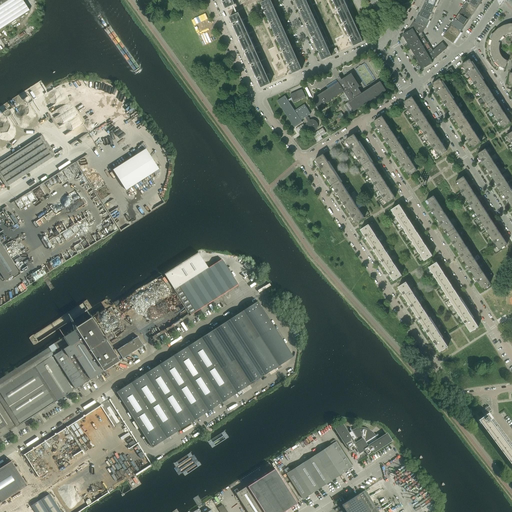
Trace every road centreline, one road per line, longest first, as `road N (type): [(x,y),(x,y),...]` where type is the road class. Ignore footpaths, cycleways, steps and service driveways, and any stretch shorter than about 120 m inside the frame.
road 1 (residential): [(511,389),(451,389),(300,159)]
road 2 (unknown): [(259,287),(296,349),(284,367),(157,444),(144,440),(106,386)]
road 3 (unclassified): [(0,456),(262,285)]
road 4 (residential): [(511,356),(359,122)]
road 5 (residential): [(511,230),(418,83)]
road 6 (unclassified): [(0,198),(104,130)]
